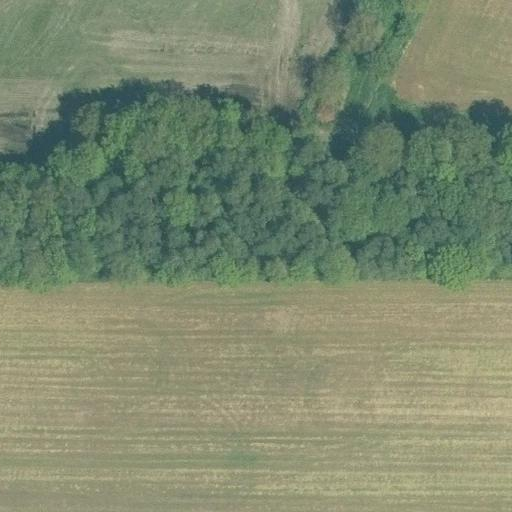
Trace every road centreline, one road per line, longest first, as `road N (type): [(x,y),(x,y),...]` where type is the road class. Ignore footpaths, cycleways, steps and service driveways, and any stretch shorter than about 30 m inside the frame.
road 1 (track): [(511,150),(364,152),(303,144)]
road 2 (track): [(325,149),(401,0)]
